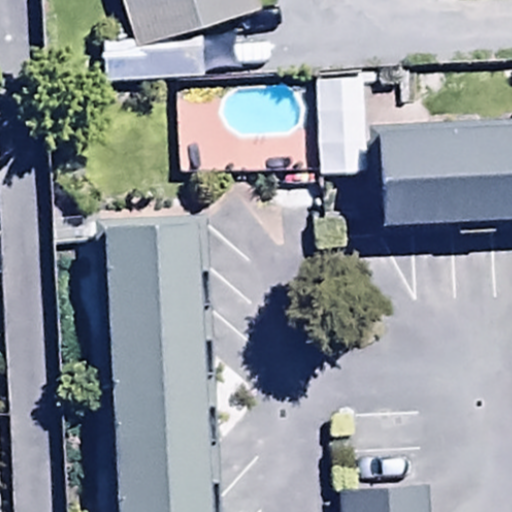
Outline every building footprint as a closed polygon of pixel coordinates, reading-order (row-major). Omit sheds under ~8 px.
[(111,0),(124,49),(254,15),(250,0),(111,0)] [(353,85),(310,86),(313,184),(355,182),(353,85)] [(511,113),(372,122),(378,214),(511,206),(511,113)] [(209,511),(192,210),(100,216),(116,511),(209,511)] [(420,511),(419,483),(339,488),(340,511),(420,511)]
